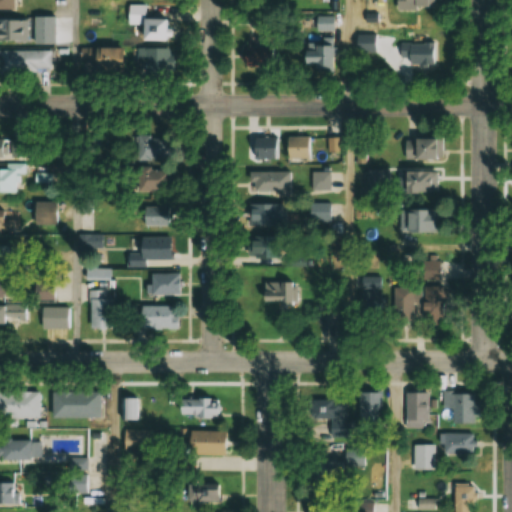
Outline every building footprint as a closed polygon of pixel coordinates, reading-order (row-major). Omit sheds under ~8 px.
[(11,0),(0,0),(0,8),(12,8),(11,0)] [(392,0),(393,9),(431,9),(430,0),(392,0)] [(137,24),(137,40),(163,41),(163,18),(146,18),(147,4),(127,4),(126,23),(137,24)] [(334,16),(313,16),(313,31),(334,31),(334,16)] [(26,19),(0,18),(0,38),(26,39),(26,19)] [(363,34),(356,46),(365,51),(372,39),(363,34)] [(333,44),(297,44),(297,68),(333,68),(333,44)] [(240,67),(277,67),(277,46),(240,46),(240,67)] [(161,48),(144,48),(144,65),(161,65),(161,48)] [(0,71),(48,71),(48,50),(0,50),(0,71)] [(434,67),(434,50),(397,50),(397,67),(434,67)] [(136,135),(136,159),(170,159),(170,135),(136,135)] [(278,158),(278,137),(251,137),(251,158),(278,158)] [(309,157),(309,137),(283,137),(283,157),(309,157)] [(340,137),(326,138),(327,152),(341,151),(340,137)] [(403,159),(434,159),(433,138),(402,138),(403,159)] [(23,175),(23,164),(6,164),(6,169),(0,168),(0,192),(17,192),(17,175),(23,175)] [(137,168),(137,189),(167,189),(167,168),(137,168)] [(311,169),(311,190),(331,190),(331,169),(311,169)] [(389,188),(389,169),(366,169),(366,188),(389,188)] [(248,193),(289,193),(289,171),(248,171),(248,193)] [(437,171),(399,171),(399,192),(437,192),(437,171)] [(34,183),(51,183),(51,172),(34,172),(34,183)] [(92,212),(91,200),(81,201),(82,212),(92,212)] [(248,225),(287,226),(288,204),(248,203),(248,225)] [(326,226),(330,206),(319,203),(315,223),(326,226)] [(171,225),(171,206),(140,206),(140,225),(171,225)] [(435,208),(399,208),(399,232),(435,232),(435,208)] [(103,234),(78,234),(78,252),(103,252),(103,234)] [(245,256),(275,256),(275,236),(245,236),(245,256)] [(168,237),(137,237),(137,259),(168,259),(168,237)] [(114,267),(84,267),(84,280),(114,280),(114,267)] [(149,295),(181,295),(181,272),(149,272),(149,295)] [(382,276),(358,276),(358,313),(382,313),(382,276)] [(297,282),(277,282),(277,305),(297,305),(297,282)] [(51,299),(51,283),(31,283),(31,299),(51,299)] [(413,301),(442,301),(441,284),(393,285),(393,316),(413,316),(413,301)] [(113,297),(105,297),(105,290),(88,290),(88,328),(113,328),(113,297)] [(316,325),(337,325),(337,302),(316,302),(316,325)] [(0,322),(27,323),(27,305),(0,304),(0,322)] [(178,329),(178,306),(133,305),(133,328),(178,329)] [(69,307),(39,306),(39,328),(69,328),(69,307)] [(50,392),(50,417),(100,417),(100,392),(50,392)] [(375,392),(357,392),(357,423),(375,423),(375,392)] [(427,392),(403,392),(403,426),(427,426),(427,392)] [(478,401),(474,401),(473,392),(443,392),(443,408),(450,408),(450,423),(478,423),(478,401)] [(0,412),(16,412),(16,395),(0,394),(0,412)] [(216,397),(176,397),(176,417),(216,417),(216,397)] [(306,400),(306,421),(328,421),(328,429),(344,429),(344,400),(306,400)] [(124,451),(153,450),(153,429),(124,430),(124,451)] [(185,455),(224,455),(224,431),(185,431),(185,455)] [(472,453),(472,433),(438,433),(438,453),(472,453)] [(0,459),(30,460),(30,440),(0,440),(0,459)] [(321,473),(338,474),(339,461),(321,460),(321,473)] [(21,482),(0,482),(0,502),(21,503),(21,482)] [(217,502),(217,483),(185,483),(185,502),(217,502)] [(474,511),(475,486),(453,486),(452,511),(474,511)]
